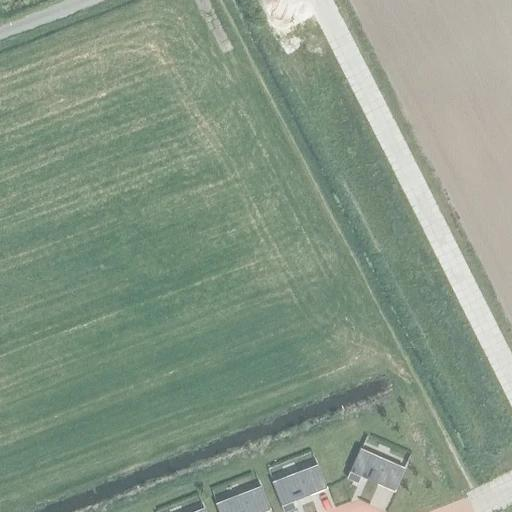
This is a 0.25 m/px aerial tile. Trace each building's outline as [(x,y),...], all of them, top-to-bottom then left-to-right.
[(96,377),(131,365),(123,341),(88,353),(96,377)] [(86,358),(73,361),(78,382),(90,379),(86,358)] [(395,491),(404,468),(360,450),(350,473),(361,478),(372,482),(378,484),(395,491)] [(326,490),(317,467),(272,484),(281,507),(292,503),(304,498),(309,496),(326,490)] [(358,485),(361,478),(350,473),(347,480),(358,485)] [(429,483),(405,494),(414,511),(424,511),(439,505),(429,483)] [(266,511),(269,511),(260,488),(216,505),(218,511),(266,511)] [(290,511),(295,510),(292,503),(281,507),(283,511),(290,511)]
